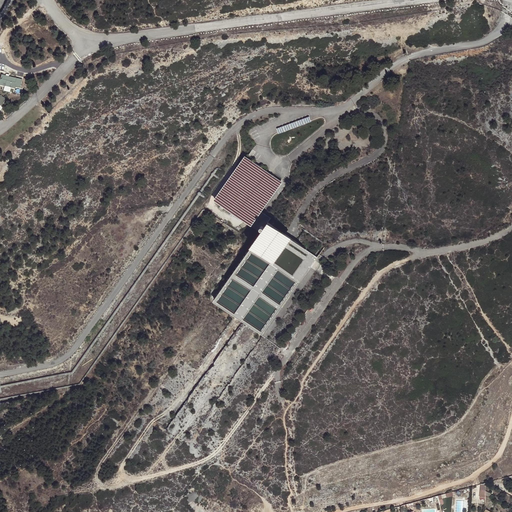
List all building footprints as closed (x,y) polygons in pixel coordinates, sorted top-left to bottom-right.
[(21,79),(1,74),(0,76),(0,84),(3,85),(2,90),(12,93),(13,88),(16,89),(19,89),(21,79)] [(282,181),(244,155),(214,198),(251,224),(261,211),(282,181)] [(261,211),(251,224),(263,233),(274,220),(261,211)] [(263,233),(254,247),(276,262),(293,238),(295,235),(274,220),(263,233)] [(254,247),(215,301),(262,335),(319,257),(293,238),(276,262),(254,247)]
